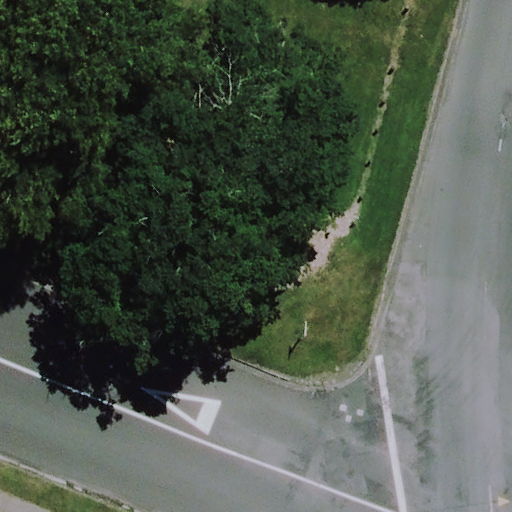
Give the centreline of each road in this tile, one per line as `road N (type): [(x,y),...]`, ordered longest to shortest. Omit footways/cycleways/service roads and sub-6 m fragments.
road 1 (residential): [(511,80),(485,322),(489,511)]
road 2 (unclassified): [(0,363),(391,511)]
